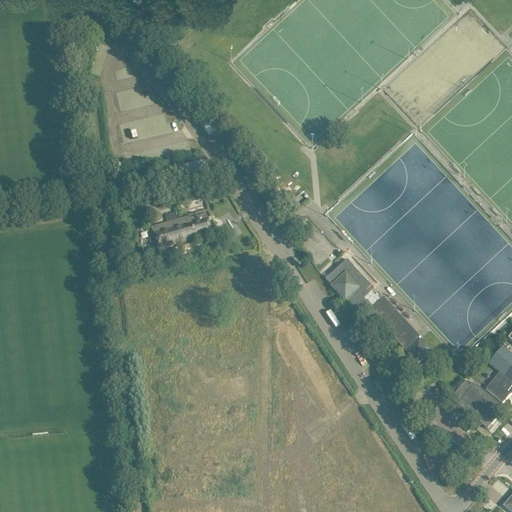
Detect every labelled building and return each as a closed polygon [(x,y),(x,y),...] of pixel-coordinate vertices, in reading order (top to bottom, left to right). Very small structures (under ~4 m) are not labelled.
[(465,345),(511,301),(511,247),(460,192),(458,197),(455,196),(455,203),(433,194),(429,204),(429,199),(424,197),(427,189),(449,190),(440,187),(442,182),(434,181),(436,184),(431,189),(427,186),(419,185),(414,191),(410,189),(401,189),(401,178),(397,187),(384,186),(388,183),(383,181),(383,172),(372,182),(369,254),(460,351),(462,345),(465,345)] [(121,193),(120,184),(117,184),(116,180),(111,181),(113,195),(121,193)] [(187,220),(186,218),(151,228),(158,251),(203,238),(212,236),(206,215),(187,220)] [(431,352),(416,337),(415,338),(372,292),(374,289),(347,260),(325,280),(332,287),(330,288),(345,304),(346,303),(361,319),(368,312),(405,352),(418,365),(431,352)] [(511,355),(503,348),(489,364),(500,374),(486,390),(503,405),(511,393),(511,355)] [(466,382),(463,385),(450,400),(469,416),(474,410),(492,425),(505,410),(474,384),(472,388),(466,382)] [(511,511),(511,497),(503,507),(507,511),(509,511),(511,511)]
